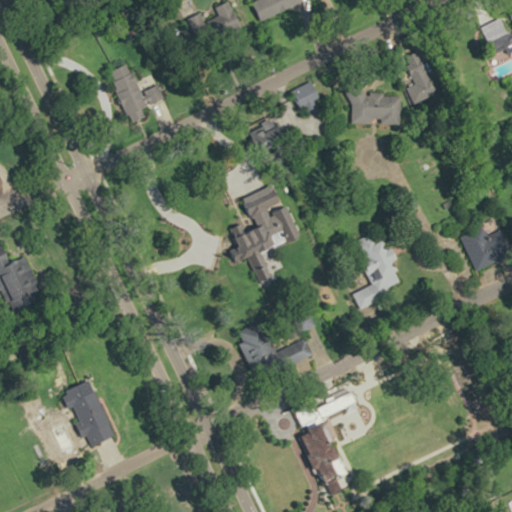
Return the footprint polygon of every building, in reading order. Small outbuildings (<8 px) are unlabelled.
[(118,80),(125,122),(147,118),(140,71),(128,73),(127,67),(113,69),(115,80),(118,80)] [(402,92),(365,92),(365,84),(349,84),(349,123),(402,123),(402,92)] [(511,253),(511,249),(499,222),(462,239),(477,270),(511,253)] [(0,289),(3,288),(8,302),(31,294),(19,257),(14,259),(9,242),(0,245),(0,289)] [(392,255),(390,250),(366,256),(372,281),(403,273),(398,254),(392,255)] [(309,357),(307,342),(293,344),(295,359),(309,357)] [(87,447),(114,437),(98,395),(71,406),(87,447)] [(342,474),(329,435),(311,440),(324,480),(342,474)]
